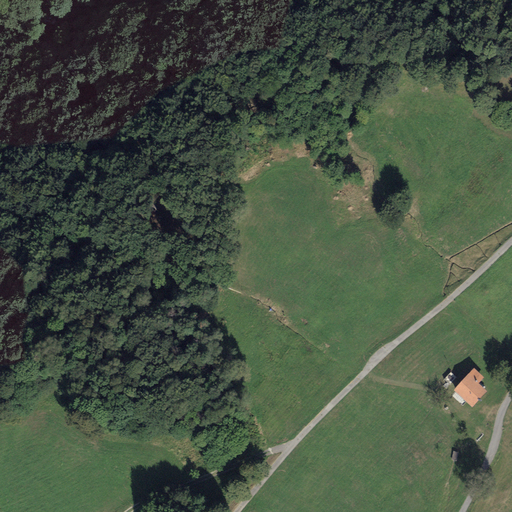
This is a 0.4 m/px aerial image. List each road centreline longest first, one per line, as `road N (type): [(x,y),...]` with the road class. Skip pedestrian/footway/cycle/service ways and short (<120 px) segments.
road 1 (track): [(511,240),(291,445)]
road 2 (track): [(291,445),(127,511)]
road 3 (track): [(511,391),(462,511)]
